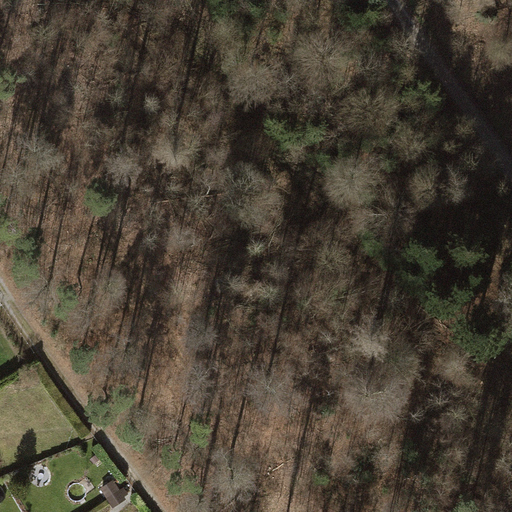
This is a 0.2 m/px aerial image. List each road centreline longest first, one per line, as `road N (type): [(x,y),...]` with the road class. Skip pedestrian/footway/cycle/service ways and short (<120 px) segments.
road 1 (track): [(0,286),(163,511)]
road 2 (track): [(511,171),(394,0)]
